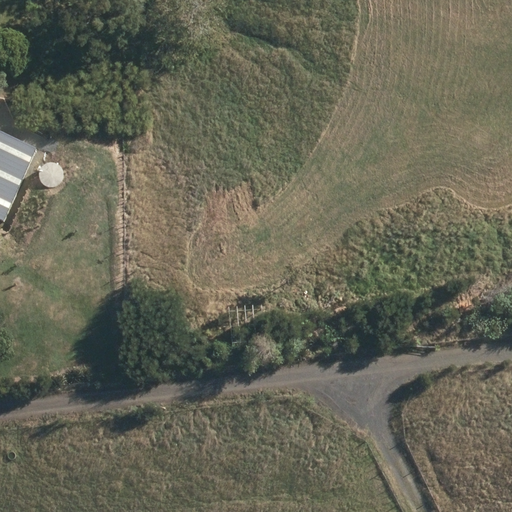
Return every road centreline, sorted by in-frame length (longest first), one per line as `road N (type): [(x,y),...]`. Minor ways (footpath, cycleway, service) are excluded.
road 1 (track): [(0,415),(511,357)]
road 2 (track): [(351,375),(431,511)]
